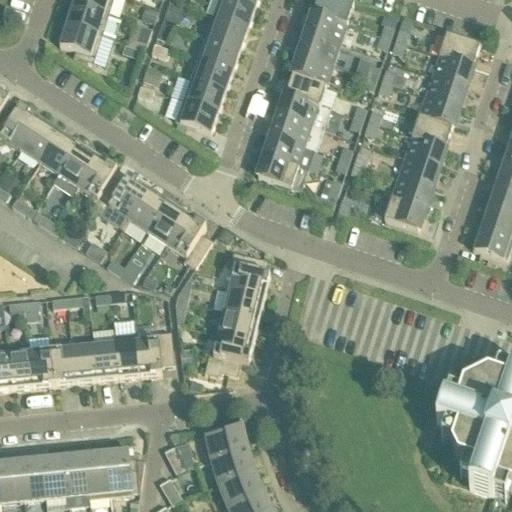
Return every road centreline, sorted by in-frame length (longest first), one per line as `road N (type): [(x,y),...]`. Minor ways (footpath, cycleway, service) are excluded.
road 1 (residential): [(0,430),(269,400)]
road 2 (residential): [(431,289),(511,43)]
road 3 (residential): [(215,205),(19,76)]
road 4 (residential): [(215,205),(286,0)]
road 5 (residential): [(269,400),(300,245)]
road 6 (residential): [(431,289),(300,245)]
road 7 (residential): [(314,511),(269,400)]
